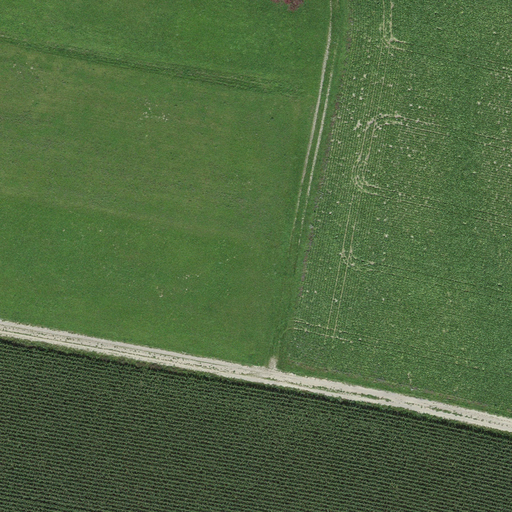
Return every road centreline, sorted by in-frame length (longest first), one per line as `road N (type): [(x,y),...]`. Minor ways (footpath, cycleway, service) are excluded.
road 1 (track): [(333,0),(336,31),(271,378)]
road 2 (track): [(271,378),(0,328)]
road 3 (track): [(271,378),(511,426)]
